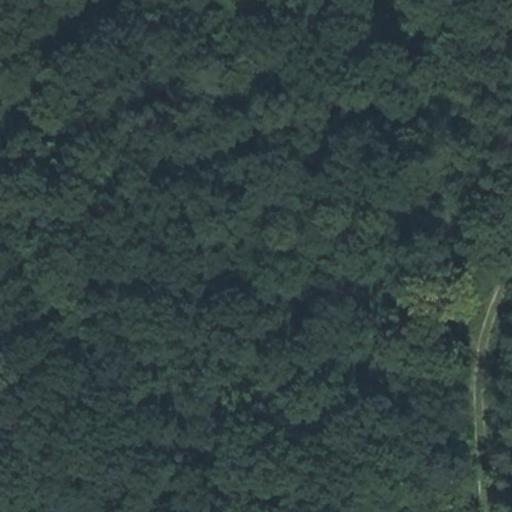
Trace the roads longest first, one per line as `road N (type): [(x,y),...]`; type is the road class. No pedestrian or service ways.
road 1 (track): [(0,279),(492,315)]
road 2 (track): [(511,277),(492,315),(483,362),(487,511)]
